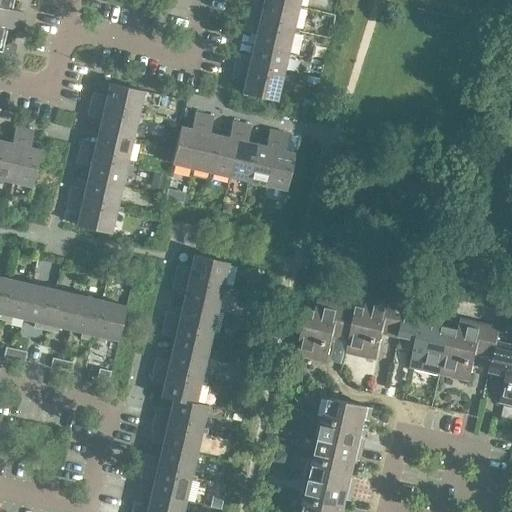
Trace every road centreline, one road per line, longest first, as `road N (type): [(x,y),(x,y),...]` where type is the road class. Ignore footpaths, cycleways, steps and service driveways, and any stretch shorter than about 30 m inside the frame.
road 1 (residential): [(0,383),(103,406),(109,422),(89,507)]
road 2 (residential): [(391,511),(406,439),(459,450)]
road 3 (residential): [(189,58),(67,28)]
